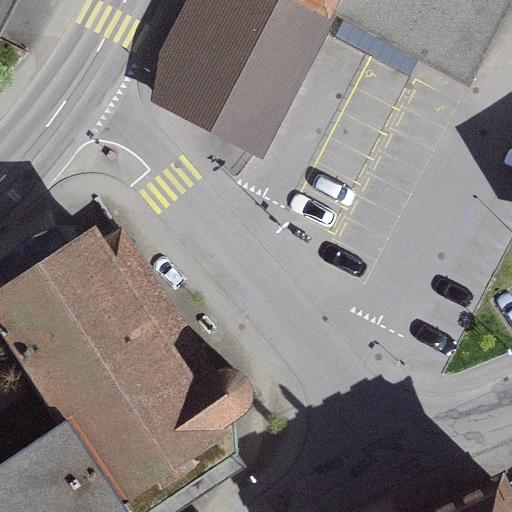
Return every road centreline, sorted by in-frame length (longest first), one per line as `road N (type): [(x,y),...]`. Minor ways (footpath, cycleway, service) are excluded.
road 1 (residential): [(380,441),(326,363),(77,84)]
road 2 (residential): [(380,441),(511,404)]
road 3 (primary): [(0,183),(77,84)]
